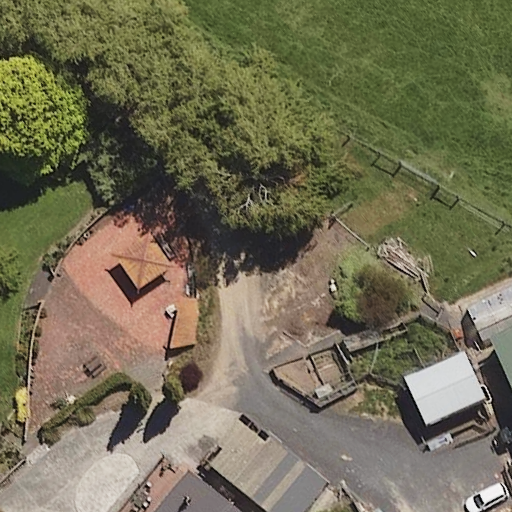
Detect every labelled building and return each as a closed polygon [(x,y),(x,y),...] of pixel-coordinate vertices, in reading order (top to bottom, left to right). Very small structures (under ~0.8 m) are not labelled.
[(171,263),(145,227),(114,251),(140,286),(171,263)] [(511,284),(476,301),(511,376),(511,284)] [(199,298),(176,295),(170,344),(193,347),(199,298)] [(485,396),(464,349),(406,375),(427,422),(485,396)] [(239,407),(198,457),(265,511),(301,511),(328,480),(239,407)] [(242,511),(188,466),(150,511),(242,511)]
